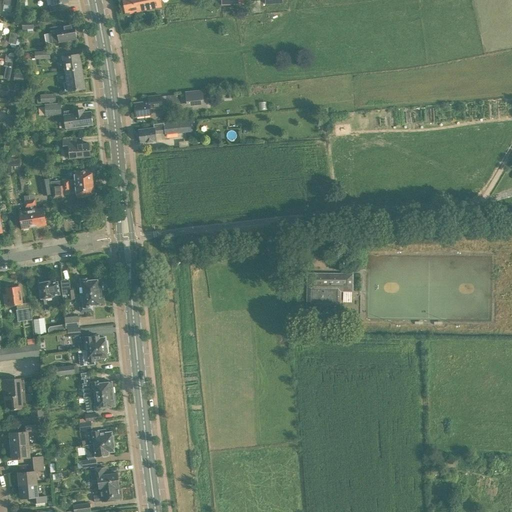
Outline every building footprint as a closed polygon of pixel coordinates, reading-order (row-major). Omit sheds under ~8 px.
[(67,0),(50,0),(52,5),(49,7),(50,12),(61,10),(59,3),(68,1),(67,0)] [(122,0),(125,12),(140,10),(140,11),(161,6),(159,0),(122,0)] [(33,21),(22,21),(22,29),(27,29),(27,32),(32,31),(32,29),(33,29),(33,21)] [(51,33),(44,34),(46,44),(69,41),(69,40),(76,38),(74,27),(68,28),(67,26),(50,29),(51,33)] [(65,71),(81,68),(79,55),(63,57),(65,71)] [(65,71),(67,82),(64,82),(65,91),(84,88),(81,68),(65,71)] [(185,91),(185,92),(186,103),(203,102),(202,90),(185,91)] [(148,96),(149,101),(134,103),(136,116),(151,114),(150,108),(162,106),(162,105),(177,103),(175,95),(161,96),(160,95),(148,96)] [(61,102),(45,103),(46,114),(62,113),(61,102)] [(65,115),(64,115),(66,128),(67,128),(67,130),(78,129),(77,127),(83,126),(93,125),(91,112),(84,113),(83,109),(65,112),(65,115)] [(140,137),(139,138),(139,141),(140,142),(141,143),(147,143),(147,144),(153,143),(153,142),(156,142),(156,135),(165,134),(165,135),(185,134),(190,133),(189,122),(184,123),(154,125),(155,129),(139,130),(140,137)] [(89,144),(76,145),(75,138),(56,140),(57,144),(63,144),(64,151),(69,151),(70,159),(90,157),(89,144)] [(12,173),(11,167),(20,166),(19,160),(4,162),(6,174),(12,173)] [(69,180),(69,181),(70,186),(93,184),(92,171),(75,172),(75,180),(69,181),(69,180)] [(48,179),(41,180),(43,196),(51,194),(48,179)] [(93,184),(70,186),(58,187),(54,187),(55,196),(64,195),(64,192),(70,191),(70,193),(76,192),(77,198),(94,196),(93,184)] [(35,194),(29,195),(34,227),(46,225),(44,209),(37,210),(35,194)] [(24,202),(26,212),(19,213),(22,229),(34,227),(29,195),(24,196),(25,201),(24,202)] [(340,292),(347,292),(352,292),(352,275),(308,274),(307,322),(340,322),(340,292)] [(100,280),(87,281),(86,279),(81,280),(82,294),(101,292),(100,280)] [(43,283),(38,284),(41,299),(43,308),(41,309),(42,314),(51,312),(48,298),(53,297),(53,296),(60,295),(58,282),(51,283),(50,281),(49,282),(48,280),(44,281),(43,283)] [(7,293),(3,294),(5,306),(16,305),(17,314),(22,313),(23,321),(31,320),(30,308),(22,309),(21,304),(19,286),(13,287),(12,286),(8,287),(8,288),(6,288),(7,293)] [(82,294),(83,305),(80,305),(80,312),(93,311),(93,305),(103,304),(101,292),(82,294)] [(65,318),(66,329),(79,327),(78,317),(65,318)] [(46,334),(45,326),(41,326),(40,320),(34,321),(36,335),(46,334)] [(99,336),(86,337),(81,338),(81,342),(79,343),(80,351),(87,350),(108,348),(107,342),(105,342),(105,338),(99,339),(99,336)] [(80,351),(79,351),(80,361),(82,361),(82,366),(95,364),(95,362),(101,361),(101,358),(107,358),(107,354),(108,353),(108,348),(106,348),(87,350),(80,351)] [(56,368),(56,376),(74,374),(73,366),(56,368)] [(89,372),(81,373),(81,379),(82,379),(84,379),(84,382),(86,397),(84,397),(84,398),(86,397),(113,394),(111,382),(99,384),(99,383),(98,383),(98,381),(90,382),(89,372)] [(23,409),(21,385),(20,378),(0,379),(0,387),(4,387),(4,396),(1,396),(1,402),(5,402),(6,410),(23,409)] [(113,394),(86,397),(87,412),(101,410),(101,408),(102,408),(102,407),(114,406),(113,394)] [(44,422),(44,414),(43,410),(31,411),(32,423),(44,422)] [(96,414),(85,415),(86,422),(96,420),(96,414)] [(86,422),(79,423),(80,431),(92,429),(91,421),(86,422)] [(23,425),(23,431),(10,432),(11,446),(28,444),(27,432),(35,431),(35,424),(23,425)] [(94,444),(115,441),(114,436),(112,435),(111,432),(105,433),(105,430),(92,431),(94,444)] [(115,447),(115,441),(94,444),(86,445),(88,460),(96,459),(95,456),(108,455),(108,452),(114,451),(113,448),(115,447)] [(29,457),(28,444),(11,446),(12,459),(29,457)] [(31,464),(43,463),(42,456),(30,457),(31,464)] [(96,459),(88,460),(82,461),(82,468),(96,466),(96,459)] [(31,464),(31,471),(18,472),(19,485),(36,484),(35,471),(43,470),(43,463),(31,464)] [(117,473),(106,474),(105,468),(91,469),(92,481),(98,480),(99,488),(118,485),(117,473)] [(37,497),(36,484),(19,485),(20,498),(33,497),(34,503),(46,502),(45,496),(37,497)] [(100,488),(101,496),(94,497),(95,502),(120,499),(118,486),(118,485),(99,488),(99,489),(100,488)]
